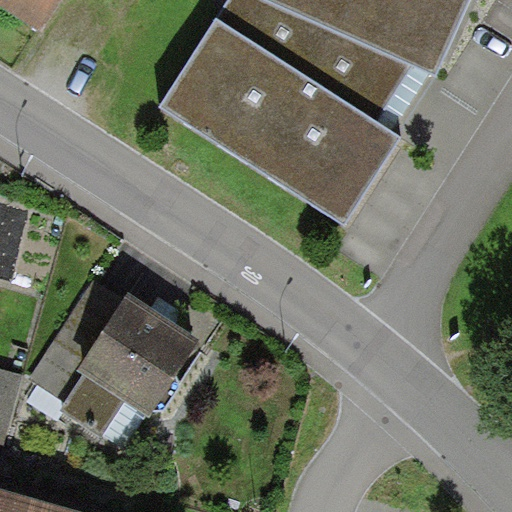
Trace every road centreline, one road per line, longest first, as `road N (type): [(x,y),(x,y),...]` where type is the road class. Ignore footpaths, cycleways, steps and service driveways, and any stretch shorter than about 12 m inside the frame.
road 1 (tertiary): [(0,103),(204,232),(418,387)]
road 2 (residential): [(418,387),(340,471),(326,511)]
road 3 (tertiary): [(418,387),(511,476)]
